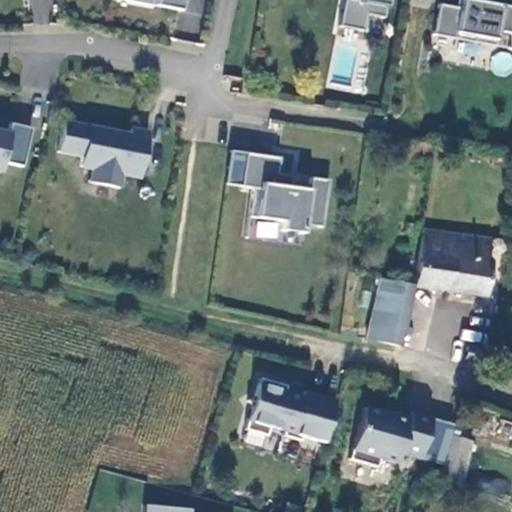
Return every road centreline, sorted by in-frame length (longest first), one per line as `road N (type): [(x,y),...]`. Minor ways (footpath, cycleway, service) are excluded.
road 1 (track): [(407,363),(0,268)]
road 2 (residential): [(0,43),(50,42),(221,76),(235,0)]
